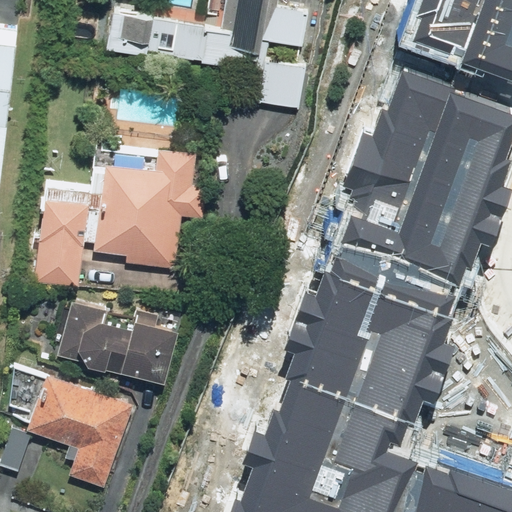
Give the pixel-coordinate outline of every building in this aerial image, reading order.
[(223,0),(220,28),(206,26),(207,21),(156,15),(156,12),(107,6),(102,47),(147,53),(147,52),(226,62),(227,55),(256,59),(251,101),(304,108),(310,64),(265,58),(267,41),(303,46),(308,4),(292,2),(292,5),(267,2),(267,0),(223,0)] [(511,0),(412,0),(397,41),(511,84),(511,0)] [(0,173),(17,25),(0,22),(0,173)] [(511,167),(511,101),(398,61),(236,511),(511,511),(511,483),(412,449),(511,167)] [(44,182),(34,279),(78,284),(83,240),(94,241),(93,248),(126,252),(125,260),(175,265),(180,212),(203,215),(207,183),(191,181),(195,148),(156,144),(154,165),(102,160),(102,165),(92,164),(89,187),(44,182)] [(71,298),(57,352),(84,359),(86,363),(104,367),(104,364),(163,380),(176,327),(155,322),(158,312),(135,306),(130,325),(103,318),(106,306),(71,298)] [(133,401),(45,370),(25,426),(78,445),(68,472),(103,484),(133,401)] [(30,431),(11,425),(0,459),(0,461),(19,468),(30,431)]
